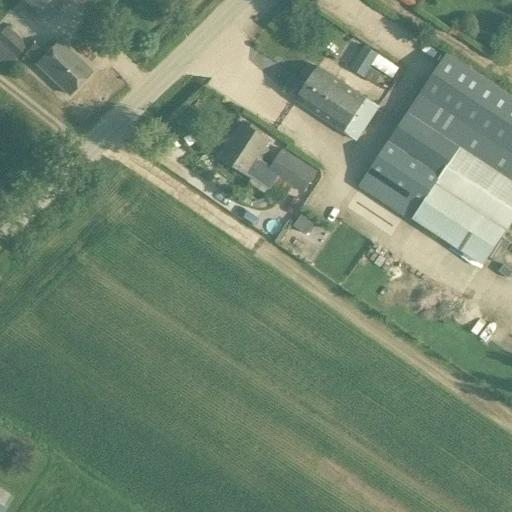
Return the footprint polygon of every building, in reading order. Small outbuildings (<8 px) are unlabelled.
[(60,0),(20,0),(42,21),(60,0)] [(6,27),(0,33),(0,62),(4,67),(26,45),(6,27)] [(32,44),(23,54),(34,65),(35,64),(68,96),(91,73),(58,41),(44,55),(32,44)] [(364,47),(350,68),(374,83),(380,76),(369,68),(377,56),(364,47)] [(372,197),(371,198),(380,204),(381,203),(410,222),(412,219),(483,266),(492,252),(502,259),(503,258),(509,262),(511,257),(511,236),(509,235),(509,234),(506,232),(511,222),(511,96),(449,55),(390,143),(389,142),(360,188),(372,197)] [(319,68),(308,85),(368,125),(379,108),(319,68)] [(308,85),(296,101),(357,142),(368,125),(308,85)] [(250,177),(251,174),(262,181),(266,177),(273,182),(276,177),(303,193),(317,173),(283,149),(269,169),(259,163),(268,149),(264,147),(268,140),(244,124),(221,158),(250,177)] [(304,214),(298,226),(309,232),(315,219),(304,214)] [(0,511),(1,511),(12,495),(0,487),(0,511)]
